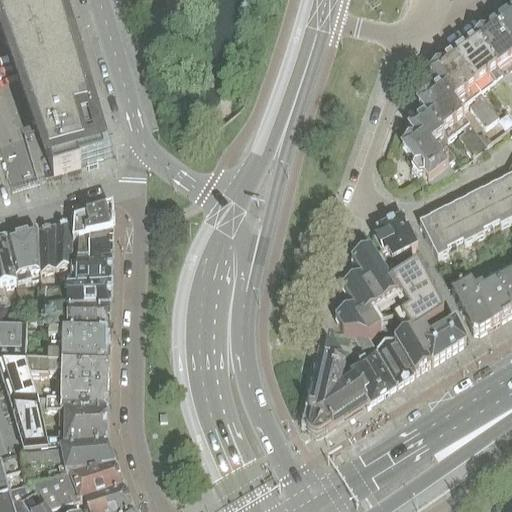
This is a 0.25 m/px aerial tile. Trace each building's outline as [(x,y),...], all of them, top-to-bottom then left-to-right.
[(0,0),(0,24),(62,6),(60,0),(0,0)] [(100,134),(62,6),(0,24),(0,30),(53,182),(80,174),(79,170),(86,168),(88,173),(97,170),(96,165),(104,163),(95,133),(97,132),(98,134),(100,134)] [(511,19),(497,31),(511,51),(511,19)] [(0,96),(21,90),(0,30),(0,96)] [(476,43),(475,45),(504,85),(511,79),(511,51),(497,31),(487,38),(483,37),(476,43)] [(453,62),(481,102),(496,91),(499,94),(493,99),(508,120),(511,116),(511,97),(503,85),(504,85),(475,45),(475,46),(453,62)] [(430,79),(440,93),(459,118),(473,108),(476,111),(470,115),(486,136),(499,126),(481,102),(453,62),(430,79)] [(478,144),(459,118),(440,93),(419,109),(427,120),(444,143),(448,148),(463,137),(465,140),(459,145),(474,165),(487,156),(486,154),(493,148),(489,143),(486,143),(485,139),(478,144)] [(432,152),(444,143),(427,120),(409,133),(416,142),(403,152),(416,170),(414,171),(413,175),(420,185),(426,184),(428,187),(429,187),(448,173),(457,167),(448,154),(439,161),(432,152)] [(451,177),(448,173),(429,187),(430,189),(451,177)] [(511,185),(510,181),(416,227),(434,262),(511,223),(511,185)] [(111,241),(112,214),(73,226),(72,250),(79,249),(111,241)] [(375,249),(381,260),(385,257),(390,267),(409,255),(416,251),(401,221),(374,236),(376,240),(372,243),(375,249)] [(73,226),(52,232),(56,274),(72,269),(72,250),(73,226)] [(56,274),(52,232),(34,237),(39,278),(56,274)] [(39,278),(34,237),(3,246),(18,291),(37,286),(35,279),(39,278)] [(72,250),(72,269),(110,265),(111,241),(79,249),(72,250)] [(5,294),(18,291),(3,246),(0,247),(0,315),(10,313),(5,294)] [(354,312),(335,324),(343,337),(360,341),(365,342),(397,393),(414,382),(414,381),(431,370),(430,369),(418,348),(427,342),(422,335),(443,322),(418,271),(391,288),(371,254),(352,266),(362,281),(342,293),(354,312)] [(109,287),(110,265),(72,269),(71,289),(109,287)] [(511,276),(494,286),(511,320),(511,276)] [(450,295),(475,344),(492,333),(474,298),(468,286),(450,295)] [(511,320),(494,286),(474,298),(492,333),(511,320)] [(44,313),(48,314),(109,313),(109,287),(71,289),(71,291),(45,293),(44,313)] [(35,318),(33,293),(15,294),(21,319),(35,318)] [(64,321),(63,335),(108,336),(109,313),(48,314),(48,321),(64,321)] [(418,348),(430,369),(431,370),(431,371),(465,349),(449,318),(443,322),(422,335),(427,342),(418,348)] [(26,335),(0,334),(0,366),(24,367),(26,335)] [(36,360),(36,367),(107,368),(108,336),(63,335),(47,335),(47,343),(50,343),(50,358),(48,358),(48,360),(36,360)] [(354,390),(366,411),(367,412),(397,393),(365,342),(360,341),(365,349),(357,354),(363,364),(345,375),(354,390)] [(312,416),(354,390),(345,375),(328,348),(324,366),(312,416)] [(37,407),(36,404),(28,381),(25,381),(25,369),(0,367),(0,377),(3,387),(3,388),(5,393),(12,413),(37,407)] [(26,367),(26,373),(28,381),(48,381),(48,379),(62,380),(62,392),(107,393),(108,370),(107,369),(26,367)] [(308,432),(308,433),(308,435),(308,438),(309,439),(311,441),(312,441),(314,442),(315,442),(317,442),(318,442),(320,441),(330,435),(366,411),(354,390),(312,416),(309,428),(308,431),(308,432)] [(43,415),(61,415),(106,417),(106,393),(62,392),(61,402),(44,401),(43,415)] [(47,453),(38,414),(12,413),(10,413),(18,455),(47,453)] [(61,415),(62,452),(106,449),(105,448),(106,417),(61,415)] [(52,481),(53,485),(115,473),(106,449),(62,452),(47,453),(18,455),(22,472),(62,468),(63,473),(47,476),(48,482),(52,481)] [(0,499),(8,497),(9,496),(0,463),(0,499)] [(30,490),(43,511),(65,511),(71,510),(123,497),(115,473),(53,485),(30,490)] [(43,511),(30,490),(9,496),(8,497),(12,511),(43,511)] [(72,511),(129,511),(123,497),(71,510),(72,511)]
